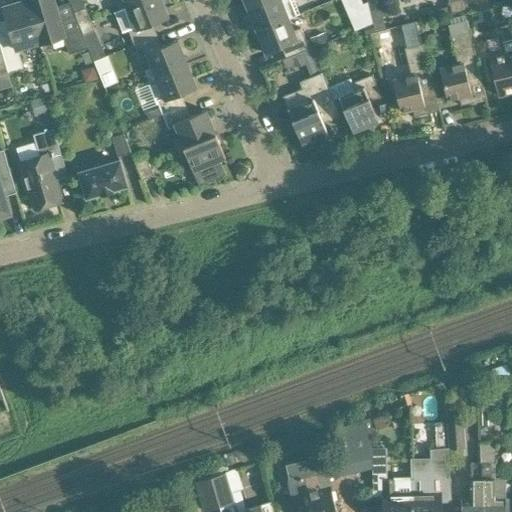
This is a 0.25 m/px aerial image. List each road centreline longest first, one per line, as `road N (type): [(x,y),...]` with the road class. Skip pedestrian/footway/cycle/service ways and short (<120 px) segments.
road 1 (residential): [(0,252),(274,182)]
road 2 (residential): [(274,182),(511,130)]
road 3 (residential): [(274,182),(198,0)]
